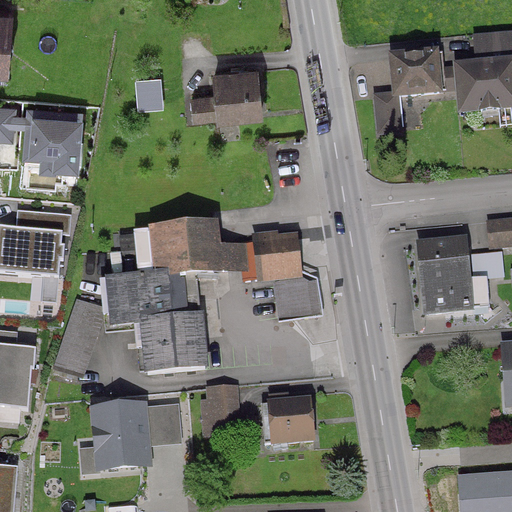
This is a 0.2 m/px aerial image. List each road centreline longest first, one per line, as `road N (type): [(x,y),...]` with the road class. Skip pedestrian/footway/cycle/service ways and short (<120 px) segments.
road 1 (secondary): [(395,511),(344,207)]
road 2 (secondary): [(344,207),(310,0)]
road 3 (residential): [(344,207),(511,192)]
